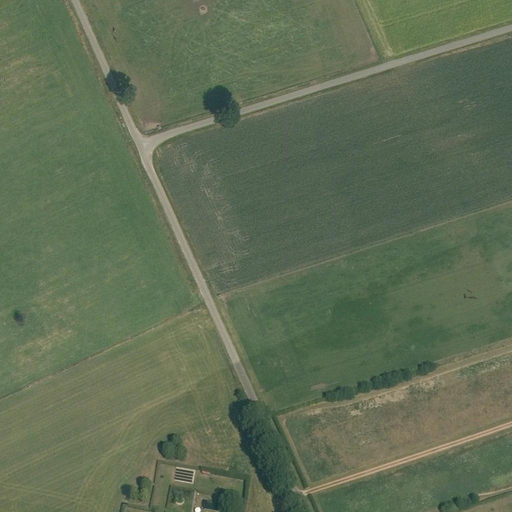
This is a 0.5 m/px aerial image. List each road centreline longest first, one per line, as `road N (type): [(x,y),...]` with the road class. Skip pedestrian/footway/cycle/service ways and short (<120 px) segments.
road 1 (unclassified): [(301,511),(138,142)]
road 2 (unclassified): [(138,142),(511,27)]
road 3 (unclassified): [(138,142),(74,0)]
